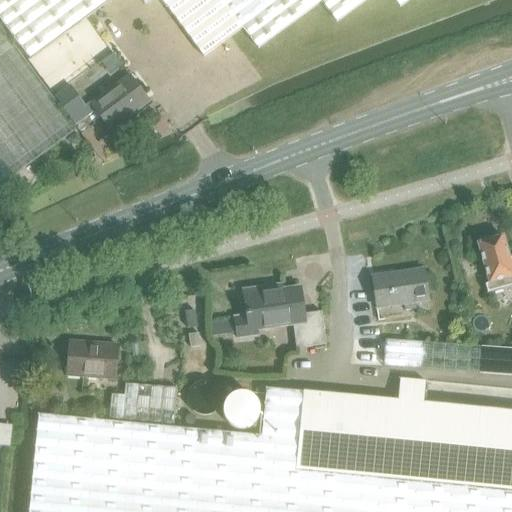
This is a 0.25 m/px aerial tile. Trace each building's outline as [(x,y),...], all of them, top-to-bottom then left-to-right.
[(0,0),(0,18),(30,58),(108,0),(160,0),(165,6),(173,0),(221,0),(242,28),(257,48),(321,1),(336,22),(365,0),(393,0),(399,7),(408,0),(0,0)] [(203,57),(242,28),(221,0),(173,0),(165,6),(203,57)] [(0,185),(75,130),(73,126),(52,99),(0,27),(0,185)] [(51,72),(54,57),(40,53),(36,69),(51,72)] [(73,126),(94,111),(108,130),(147,101),(129,77),(90,105),(88,103),(85,106),(70,86),(52,99),(73,126)] [(75,133),(66,140),(70,145),(76,147),(82,142),(75,133)] [(491,241),(487,238),(483,237),(479,240),(478,244),(488,285),(484,286),(486,293),(511,286),(511,257),(508,259),(502,238),(491,241)] [(415,303),(427,301),(423,271),(371,279),(376,308),(404,304),(405,311),(416,310),(415,303)] [(246,317),(234,319),(237,339),(257,336),(257,330),(292,325),(296,349),(325,345),(321,313),(303,315),(299,289),(279,292),(279,293),(278,293),(277,287),(247,291),(245,297),(244,297),(246,317)] [(196,327),(194,311),(185,313),(187,329),(196,327)] [(200,346),(198,334),(188,335),(190,348),(200,346)] [(353,338),(351,364),(511,375),(511,349),(462,346),(353,338)] [(114,379),(116,346),(69,343),(66,376),(114,379)] [(37,413),(34,446),(511,493),(511,412),(422,404),(424,382),(399,379),(396,401),(265,388),(260,435),(37,413)] [(111,395),(109,419),(173,425),(177,390),(125,385),(124,397),(111,395)] [(261,410),(261,409),(260,400),(256,394),(248,389),(241,387),(234,388),(225,392),(219,400),(217,408),(219,417),(223,424),(229,429),(237,431),(246,430),(254,425),(259,419),(261,410)] [(0,446),(9,447),(11,426),(0,424),(0,446)] [(511,511),(511,493),(34,446),(27,511),(511,511)]
